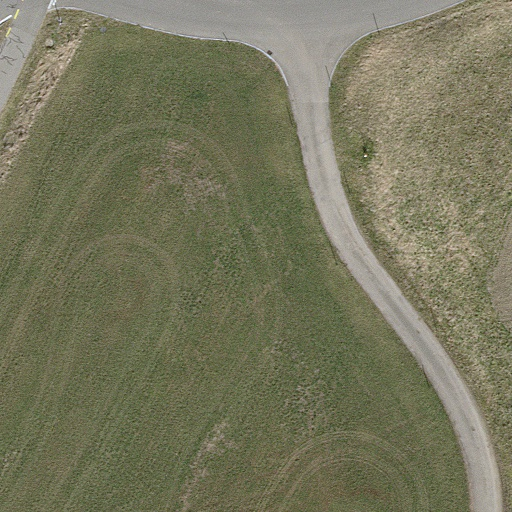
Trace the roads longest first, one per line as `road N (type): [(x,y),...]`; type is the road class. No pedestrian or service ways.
road 1 (track): [(306,21),(320,155),(340,226),(371,285),(450,382),(482,458),(486,511)]
road 2 (tertiary): [(153,0),(306,21),(397,0)]
